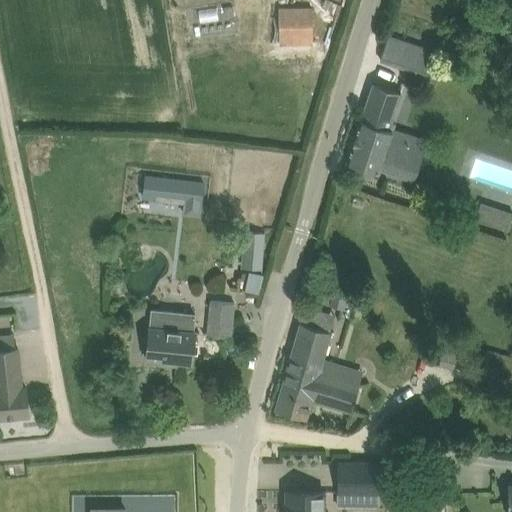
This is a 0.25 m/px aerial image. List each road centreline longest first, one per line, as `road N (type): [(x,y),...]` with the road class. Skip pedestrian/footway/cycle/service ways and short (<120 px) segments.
road 1 (unclassified): [(249,439),(511,458)]
road 2 (unclassified): [(377,0),(302,231)]
road 3 (unclassified): [(249,439),(302,231)]
road 4 (track): [(38,270),(0,81)]
road 5 (unclassified): [(70,443),(249,439)]
road 6 (unclassified): [(38,270),(70,443)]
